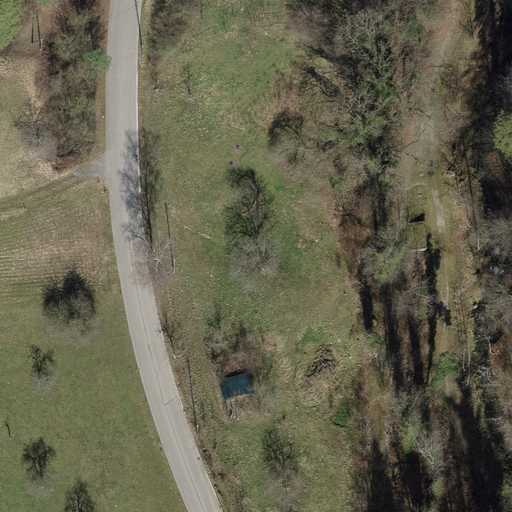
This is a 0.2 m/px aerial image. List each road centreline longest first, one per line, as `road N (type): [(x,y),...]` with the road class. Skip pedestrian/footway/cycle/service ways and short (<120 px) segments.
road 1 (unclassified): [(208,511),(168,409),(133,264),(123,168),(127,0)]
road 2 (track): [(425,115),(448,265),(447,385),(478,473),(511,511)]
road 3 (track): [(372,511),(378,383),(425,115)]
road 4 (track): [(425,115),(474,0)]
